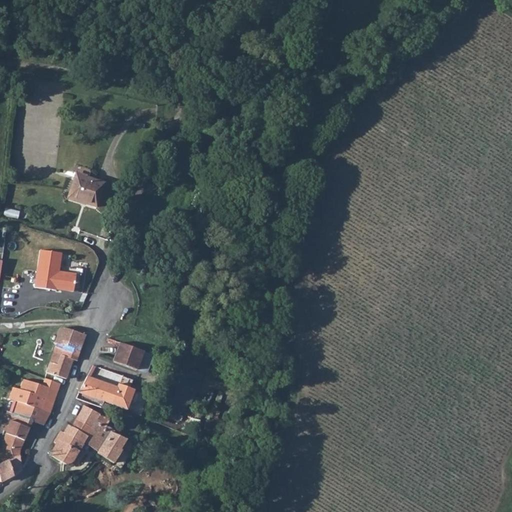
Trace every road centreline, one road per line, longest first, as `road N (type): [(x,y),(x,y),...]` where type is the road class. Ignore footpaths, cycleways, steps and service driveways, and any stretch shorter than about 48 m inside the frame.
road 1 (residential): [(142,190),(107,261),(101,315),(39,457)]
road 2 (track): [(189,109),(95,77),(0,66)]
